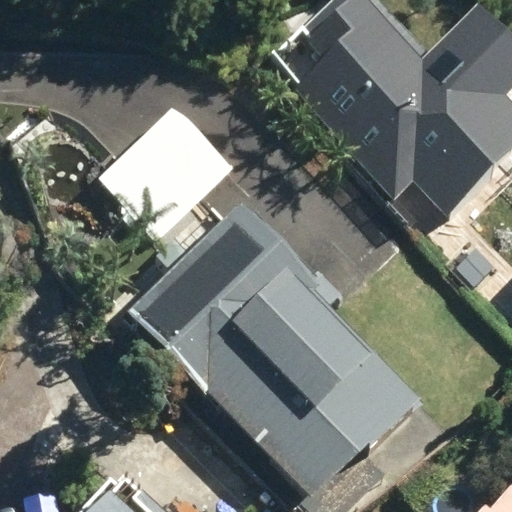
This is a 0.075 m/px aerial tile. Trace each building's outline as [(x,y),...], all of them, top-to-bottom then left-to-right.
[(410,192),(422,204),(482,147),(456,119),(460,114),(435,86),(445,77),(371,0),(353,0),(279,68),(307,98),(297,106),(368,182),(375,176),(399,202),(410,192)] [(147,244),(220,176),(170,123),(98,191),(147,244)] [(329,511),(429,419),(321,310),(327,303),(248,223),(216,251),(195,228),(157,267),(171,282),(126,325),(314,511),(329,511)] [(148,511),(133,498),(126,504),(116,495),(100,511),(148,511)] [(510,511),(511,501),(501,511),(510,511)]
